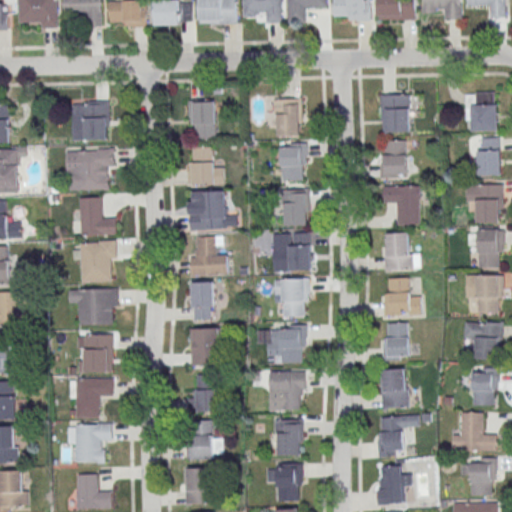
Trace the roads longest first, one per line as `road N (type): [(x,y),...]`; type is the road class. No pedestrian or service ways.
road 1 (residential): [(511,59),(0,66)]
road 2 (residential): [(341,511),(346,248),(338,60)]
road 3 (residential): [(148,511),(153,236),(145,64)]
